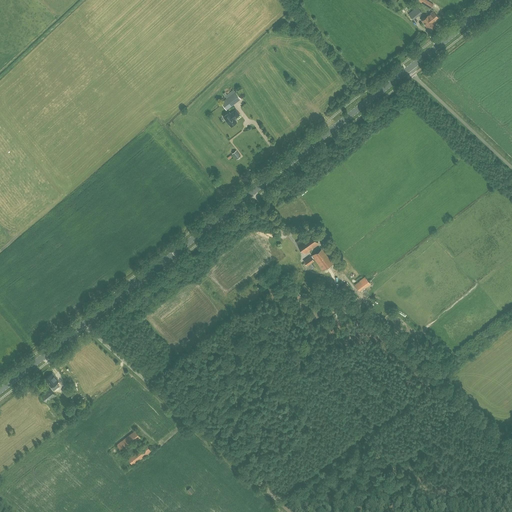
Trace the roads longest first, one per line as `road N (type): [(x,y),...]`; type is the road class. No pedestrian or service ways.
road 1 (tertiary): [(87,321),(407,70)]
road 2 (unclassified): [(511,168),(407,70)]
road 3 (unclassified): [(189,420),(87,321)]
road 4 (track): [(189,420),(291,511)]
